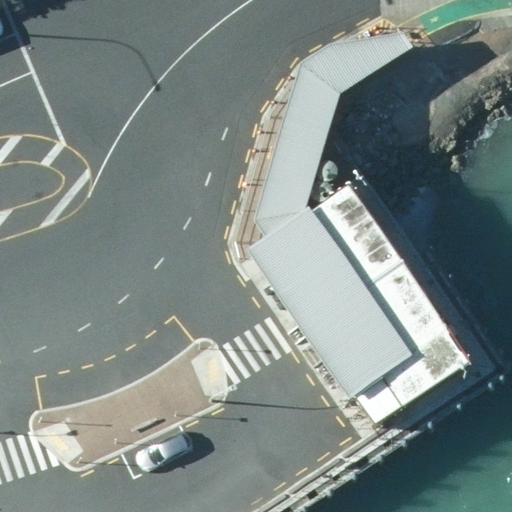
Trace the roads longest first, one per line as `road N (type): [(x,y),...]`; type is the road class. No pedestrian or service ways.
road 1 (secondary): [(270,0),(110,217),(0,301)]
road 2 (secondary): [(0,58),(220,0)]
